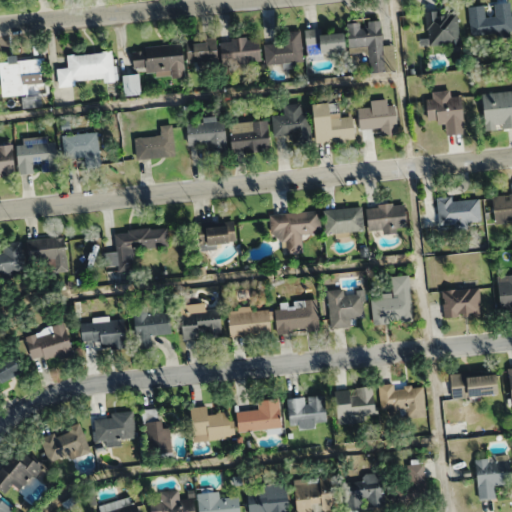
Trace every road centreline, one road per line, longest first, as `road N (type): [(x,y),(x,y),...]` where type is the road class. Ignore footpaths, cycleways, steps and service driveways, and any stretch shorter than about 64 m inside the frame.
road 1 (residential): [(0,426),(39,398),(78,384),(511,337)]
road 2 (residential): [(0,209),(511,157)]
road 3 (residential): [(0,24),(238,0)]
